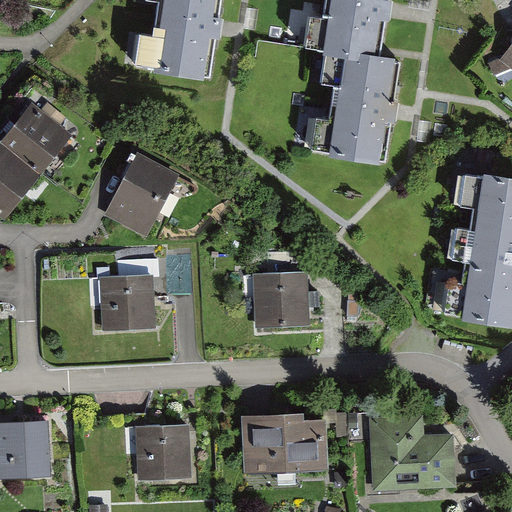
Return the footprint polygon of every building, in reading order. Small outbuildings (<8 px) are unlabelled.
[(226,0),(149,0),(149,3),(164,5),(153,71),(213,81),(219,40),(226,41),(229,20),(224,19),(226,0)] [(321,0),(319,14),(307,13),(301,52),(321,54),(317,87),(330,89),(325,118),(315,117),(310,151),(384,162),(390,122),(393,123),(395,114),(396,104),(391,104),(396,66),(377,63),(379,50),(383,20),(389,21),(391,11),(392,3),(387,2),(387,0),(321,0)] [(511,52),(503,64),(511,71),(511,52)] [(0,200),(20,216),(71,151),(58,141),(64,134),(44,119),(37,127),(29,121),(0,157),(0,200)] [(153,239),(184,179),(142,157),(111,217),(153,239)] [(511,183),(466,177),(462,208),(475,210),(471,233),(458,231),(453,261),(466,263),(463,286),(450,284),(445,315),(511,325),(511,183)] [(256,331),(310,329),(308,275),(253,277),(256,331)] [(159,333),(155,279),(101,283),(105,337),(159,333)] [(327,416),(241,420),(244,477),(330,474),(327,416)] [(429,421),(375,424),(378,498),(462,494),(459,440),(429,442),(429,421)] [(52,423),(0,424),(0,480),(53,479),(52,423)] [(192,427),(130,430),(133,481),(195,478),(192,427)] [(331,490),(331,506),(346,505),(346,490),(331,490)]
